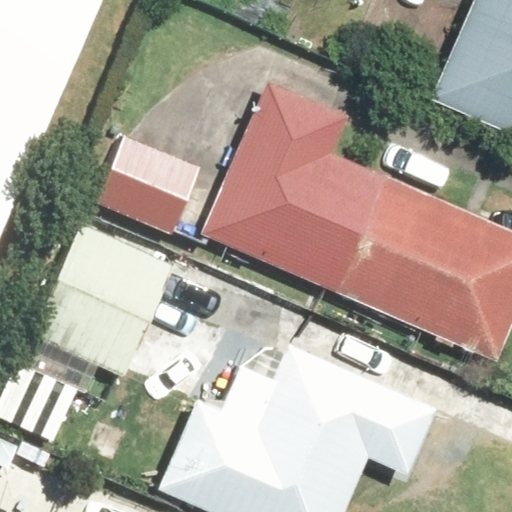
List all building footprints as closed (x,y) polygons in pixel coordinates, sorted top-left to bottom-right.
[(0,0),(0,176),(73,0),(0,0)] [(511,0),(470,0),(433,95),(511,125),(511,0)] [(267,80),(204,230),(496,351),(511,313),(511,228),(330,153),(346,113),(267,80)] [(172,256),(77,218),(30,335),(125,373),(172,256)] [(198,392),(159,483),(225,511),(340,511),(367,451),(407,468),(436,403),(288,338),(273,373),(241,360),(222,403),(198,392)]
